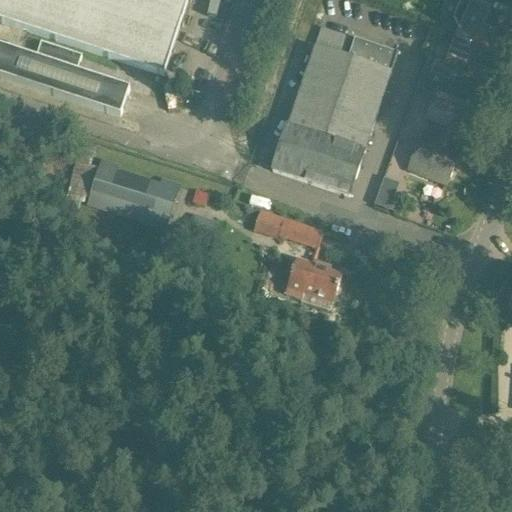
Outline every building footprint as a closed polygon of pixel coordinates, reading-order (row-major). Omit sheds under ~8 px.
[(0,0),(0,24),(5,26),(22,32),(91,55),(164,78),(165,77),(162,76),(186,0),(0,0)] [(498,61),(507,41),(482,31),(490,12),(474,6),(476,0),(459,0),(462,1),(454,20),(460,33),(457,39),(479,49),(480,47),(490,51),(488,57),(498,61)] [(479,49),(457,39),(446,66),(436,62),(431,73),(449,81),(454,70),(463,74),(466,65),(492,76),(498,61),(488,57),(490,51),(480,47),(479,49)] [(350,199),(398,56),(355,42),(349,62),(316,51),(277,163),(268,160),(266,168),(273,171),(272,173),(350,199)] [(77,75),(82,58),(42,45),(37,61),(0,49),(0,79),(121,118),(129,91),(77,75)] [(431,74),(426,86),(439,91),(455,98),(460,86),(431,74)] [(461,135),(471,108),(437,95),(427,120),(445,128),(440,141),(423,134),(408,172),(447,188),(462,150),(452,146),(457,134),(461,135)] [(166,230),(179,188),(162,183),(160,189),(117,175),(118,169),(102,164),(89,206),(166,230)] [(198,193),(194,205),(206,208),(209,196),(198,193)] [(319,252),(324,235),(261,214),(255,231),(319,252)] [(216,252),(224,228),(194,218),(186,243),(216,252)] [(314,265),(312,270),(297,265),(287,295),(303,301),(305,296),(334,306),(343,279),(330,275),(331,271),(314,265)]
